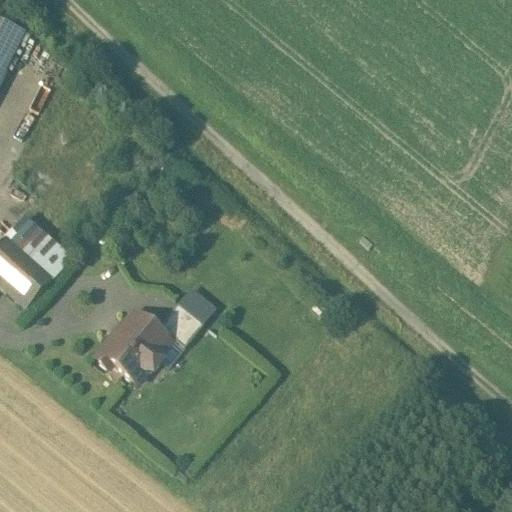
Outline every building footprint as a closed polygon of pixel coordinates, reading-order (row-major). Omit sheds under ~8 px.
[(0,24),(0,85),(25,38),(0,24)] [(71,264),(24,222),(7,241),(55,283),(71,264)] [(55,283),(7,241),(0,248),(0,291),(26,315),(55,283)] [(193,292),(180,310),(206,330),(220,312),(193,292)] [(177,309),(158,332),(184,353),(203,330),(177,309)] [(167,346),(134,319),(118,339),(115,336),(95,361),(108,373),(112,368),(137,388),(146,377),(153,376),(160,368),(159,360),(157,358),(167,346)]
